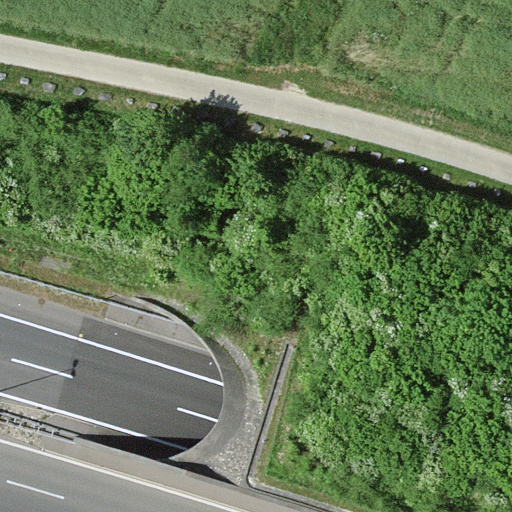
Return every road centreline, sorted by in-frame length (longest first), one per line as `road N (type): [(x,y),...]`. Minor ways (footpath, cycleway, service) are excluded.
road 1 (motorway): [(511,507),(0,357)]
road 2 (track): [(0,48),(333,117),(511,170)]
